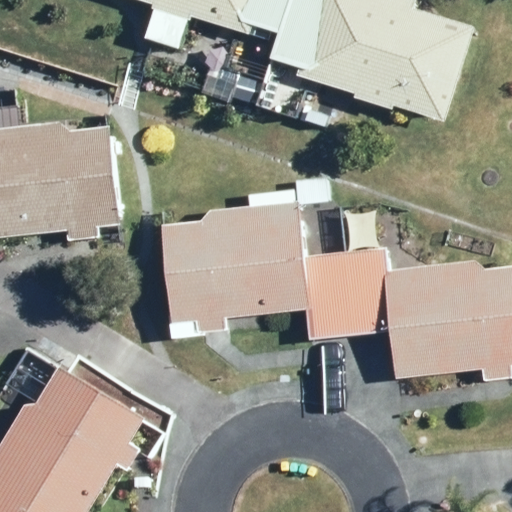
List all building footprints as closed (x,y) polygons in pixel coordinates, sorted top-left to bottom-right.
[(127,0),(147,6),(137,38),(171,49),(182,14),(244,35),(247,25),(273,34),(284,0),(127,0)] [(348,94),(347,99),(383,111),(385,105),(433,121),(464,28),(404,8),(406,1),(402,0),(284,0),(273,34),(265,59),(295,70),(292,78),(283,75),(270,112),(288,119),(294,102),(299,104),(307,81),(348,94)] [(91,228),(107,227),(99,128),(62,131),(54,124),(15,127),(14,108),(0,109),(0,235),(61,230),(62,241),(91,238),(91,228)] [(242,196),(243,209),(204,213),(196,222),(154,227),(165,327),(186,324),(188,335),(220,331),(218,320),(301,311),(304,342),(349,336),(340,254),(295,259),(288,190),(242,196)] [(506,379),(505,367),(511,366),(511,264),(478,269),(469,262),(381,272),(379,250),(340,254),(349,336),(382,333),(388,380),(476,370),(477,382),(506,379)] [(17,405),(0,434),(0,511),(80,511),(109,464),(122,471),(134,451),(123,444),(139,416),(54,366),(33,401),(17,405)]
